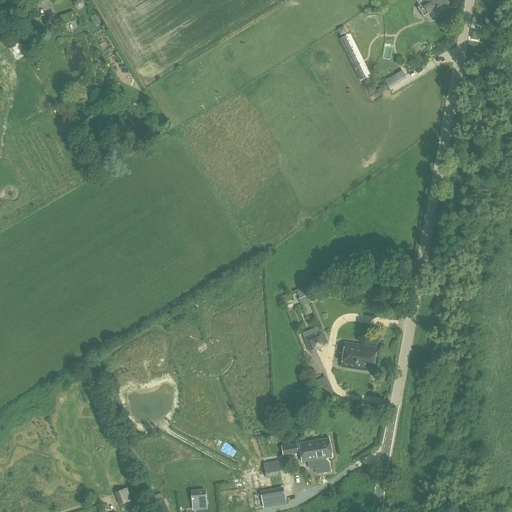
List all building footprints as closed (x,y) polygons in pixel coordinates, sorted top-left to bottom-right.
[(421,0),(420,1),(425,10),(427,9),(431,15),(446,5),(442,0),(421,0)] [(74,11),(60,16),(63,25),(77,20),(74,11)] [(9,28),(3,18),(0,19),(0,30),(4,38),(9,35),(5,30),(9,28)] [(340,39),(360,80),(362,79),(366,77),(346,36),(341,38),(340,39)] [(389,86),(407,75),(403,68),(385,79),(389,86)] [(116,81),(107,81),(107,89),(117,89),(116,81)] [(299,299),(303,306),(308,304),(305,296),(299,299)] [(322,310),(326,319),(345,310),(340,302),(322,310)] [(303,338),(309,352),(329,343),(322,329),(303,338)] [(342,367),(374,372),(377,348),(346,343),(342,367)] [(336,367),(336,358),(331,358),(331,354),(325,355),(326,367),(336,367)] [(282,446),(284,455),(293,453),(293,451),(300,450),(302,462),(309,461),(309,466),(315,465),(317,474),(331,471),(329,463),(327,463),(326,458),(332,457),(329,438),(299,443),(299,444),(297,444),(282,446)] [(280,475),(279,466),(265,469),(267,477),(280,475)] [(268,492),(260,494),(262,501),(284,497),(283,490),(268,492)] [(194,506),(208,505),(207,491),(193,492),(194,506)]
